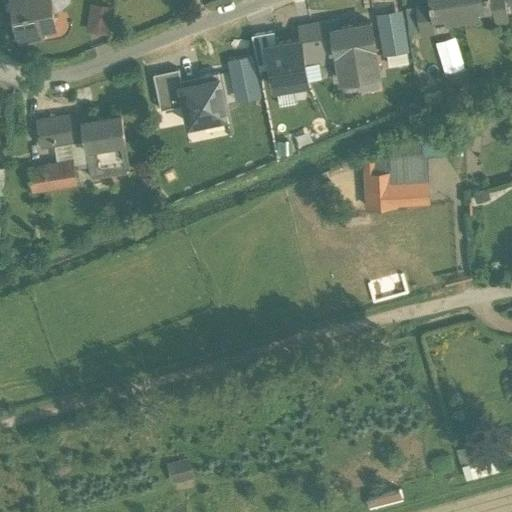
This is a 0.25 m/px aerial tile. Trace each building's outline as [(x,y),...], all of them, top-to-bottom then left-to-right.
[(13,0),(19,30),(20,29),(22,37),(42,33),(41,25),(56,23),(51,0),(13,0)] [(430,0),(430,1),(433,16),(432,16),(433,24),(464,18),(460,0),(430,0)] [(460,0),(464,18),(494,14),(493,6),(491,6),(490,0),(460,0)] [(490,0),(491,6),(493,6),(494,14),(495,18),(508,16),(505,0),(490,0)] [(430,1),(416,3),(416,5),(420,29),(420,30),(434,28),(433,24),(432,16),(433,16),(430,1)] [(112,6),(91,3),(87,31),(108,33),(112,6)] [(420,29),(416,5),(406,7),(410,30),(420,29)] [(338,19),(299,26),(301,38),(303,51),(335,46),(337,60),(341,80),(380,74),(371,21),(339,26),(338,19)] [(272,67),(268,43),(276,42),(274,30),(252,34),(259,69),(272,67)] [(305,61),(303,51),(301,38),(276,42),(268,43),(272,67),(275,87),(309,81),(305,61)] [(337,60),(335,46),(303,51),(305,61),(314,60),(315,64),(337,60)] [(181,85),(182,84),(181,79),(179,68),(154,74),(161,109),(185,104),(181,85)] [(201,81),(219,77),(218,71),(200,75),(201,81)] [(182,84),(201,81),(200,75),(181,79),(182,84)] [(182,84),(181,85),(185,104),(189,123),(228,115),(219,77),(201,81),(182,84)] [(88,111),(49,117),(49,118),(53,142),(85,137),(82,119),(89,118),(88,111)] [(89,118),(82,119),(85,137),(91,176),(113,172),(113,171),(130,168),(121,113),(89,118)] [(49,118),(38,119),(42,144),(53,142),(49,118)] [(441,131),(426,132),(427,152),(442,151),(441,131)] [(366,155),(367,171),(392,169),(391,157),(427,155),(427,152),(426,132),(366,155)] [(427,155),(391,157),(392,169),(367,171),(370,207),(395,205),(394,193),(429,191),(427,155)] [(73,159),(29,167),(32,188),(77,181),(73,159)] [(394,193),(395,205),(430,203),(429,191),(394,193)] [(486,440),(466,445),(471,464),(492,458),(486,440)] [(187,457),(166,464),(170,482),(193,477),(187,457)] [(466,480),(500,470),(496,457),(492,458),(471,464),(463,467),(466,480)]
